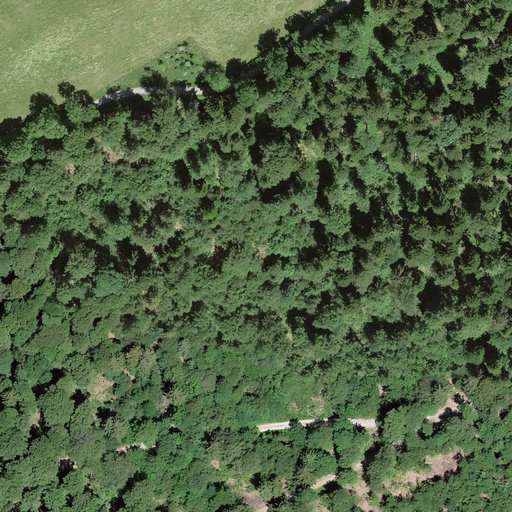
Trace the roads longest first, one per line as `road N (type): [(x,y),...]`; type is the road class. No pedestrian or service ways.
road 1 (track): [(511,401),(196,437),(0,474)]
road 2 (unclassified): [(0,167),(108,97),(240,82),(349,0)]
road 3 (track): [(264,511),(462,412)]
